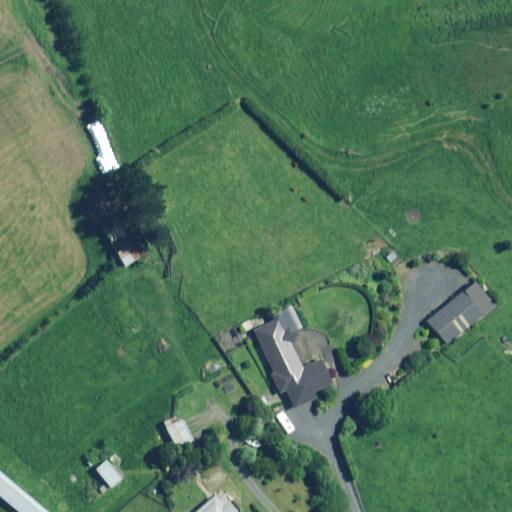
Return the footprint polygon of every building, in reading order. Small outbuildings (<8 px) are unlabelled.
[(115,213),(96,224),(121,268),(141,257),(115,213)] [(480,315),(459,290),(449,298),(451,300),(436,313),(434,310),(424,319),(445,344),(480,315)] [(296,350),(293,352),(290,345),(295,343),(289,332),(298,328),(287,306),(273,313),(276,320),(252,331),(272,373),(269,374),(279,393),(284,390),(293,409),(316,399),(313,392),(331,383),(320,360),(301,368),(297,359),(300,358),(296,350)] [(167,420),(162,422),(174,448),(190,440),(181,420),(170,426),(167,420)] [(121,479),(106,461),(95,470),(110,488),(121,479)] [(47,511),(0,472),(0,493),(22,511),(47,511)] [(193,511),(237,511),(227,500),(222,504),(214,494),(193,511)]
